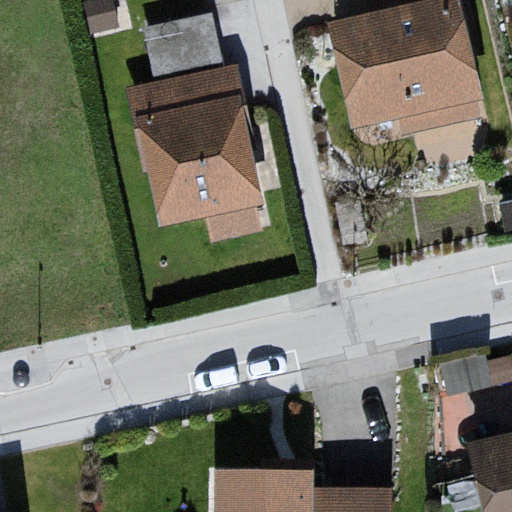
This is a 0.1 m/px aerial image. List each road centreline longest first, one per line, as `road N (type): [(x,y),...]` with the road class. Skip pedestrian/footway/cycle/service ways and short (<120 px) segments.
road 1 (residential): [(331,319),(0,395)]
road 2 (residential): [(331,319),(266,0)]
road 3 (residential): [(511,277),(331,319)]
